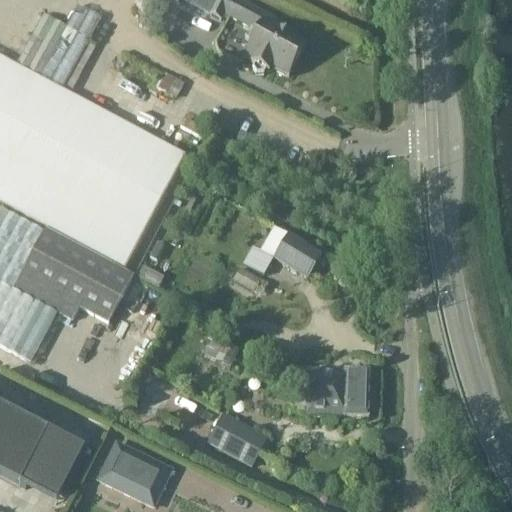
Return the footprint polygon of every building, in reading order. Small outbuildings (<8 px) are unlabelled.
[(146,17),(154,0),(141,0),(135,12),(146,17)] [(283,27),(231,0),(216,0),(209,16),(222,23),(225,17),(259,35),(245,61),(253,65),(252,67),(256,69),(254,72),(259,78),(266,77),(267,74),(270,76),(273,71),(290,80),(306,48),(279,34),(283,27)] [(0,57),(0,203),(47,229),(126,271),(159,209),(187,157),(159,142),(71,95),(62,90),(97,28),(101,21),(78,8),(66,30),(44,17),(16,66),(0,57)] [(175,101),(183,87),(164,76),(155,90),(175,101)] [(45,234),(0,209),(0,347),(32,365),(59,314),(74,322),(80,310),(110,325),(134,279),(46,232),(45,234)] [(288,238),(274,261),(308,282),(323,258),(288,237),(288,238)] [(253,249),(242,268),(264,280),(274,261),(259,253),(253,249)] [(214,363),(215,360),(223,346),(213,342),(211,340),(210,343),(203,357),(212,361),(214,363)] [(370,397),(370,373),(346,372),(346,374),(292,373),(292,391),(308,391),(308,396),(370,397)] [(369,421),(370,397),(308,396),(308,418),(344,419),(344,421),(369,421)] [(0,476),(22,488),(49,436),(0,410),(0,476)] [(251,469),(267,440),(225,417),(209,447),(251,469)] [(153,511),(173,473),(155,464),(115,445),(96,484),(136,504),(153,511)]
